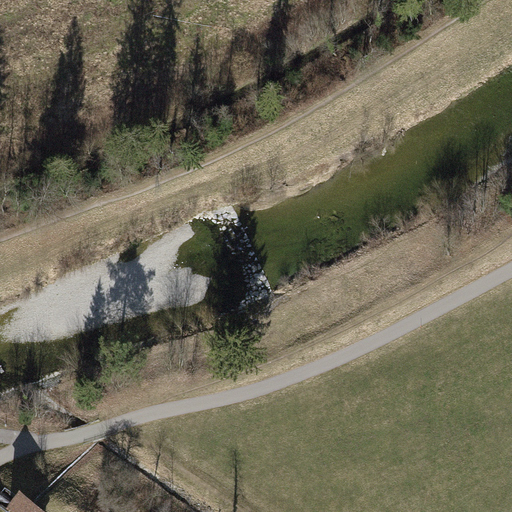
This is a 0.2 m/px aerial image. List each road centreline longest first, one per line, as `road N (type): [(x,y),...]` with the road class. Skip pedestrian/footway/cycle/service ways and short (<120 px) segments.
road 1 (track): [(0,458),(273,386),(399,331),(511,269)]
road 2 (track): [(0,241),(279,128),(488,0)]
road 3 (track): [(242,511),(164,456),(159,413)]
